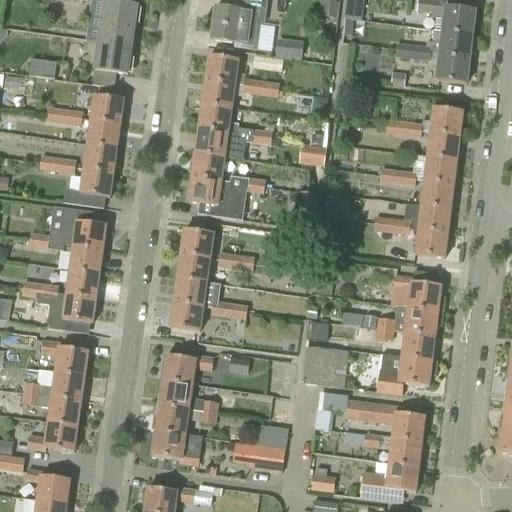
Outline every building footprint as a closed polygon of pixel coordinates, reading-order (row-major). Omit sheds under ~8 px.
[(361,11),(362,0),(345,0),(343,21),(351,22),(353,10),(361,11)] [(418,0),(416,14),(430,16),(430,20),(435,20),(445,22),(443,36),(472,40),(475,14),(446,10),(447,4),(418,0)] [(338,19),(340,4),(324,2),(322,16),(338,19)] [(117,37),(132,39),(136,11),(103,6),(98,47),(115,49),(117,37)] [(242,12),(242,15),(214,11),(209,42),(236,47),(240,24),(258,27),(260,14),(242,12)] [(396,46),(395,54),(431,58),(430,59),(440,61),(469,64),(472,40),(443,36),(442,46),(432,45),(426,44),(425,50),(396,46)] [(126,79),(132,39),(117,37),(115,49),(98,47),(94,74),(126,79)] [(301,62),(303,44),(277,41),(275,60),(301,62)] [(395,54),(395,61),(430,65),(430,59),(431,58),(395,54)] [(281,75),(283,62),(254,58),(252,71),(281,75)] [(54,81),(56,65),(31,61),(28,78),(36,79),(35,86),(47,88),(48,81),(54,81)] [(206,86),(234,90),(237,65),(209,61),(206,86)] [(439,69),(437,86),(465,90),(469,64),(440,61),(439,69)] [(4,92),(19,94),(20,80),(6,78),(4,92)] [(260,98),(262,84),(244,81),(242,95),(260,98)] [(262,84),(260,98),(277,100),(279,87),(262,84)] [(230,114),(234,90),(206,86),(202,110),(230,114)] [(397,101),(375,98),(374,111),(395,114),(397,101)] [(90,125),(120,129),(123,104),(93,99),(90,125)] [(82,123),(82,122),(83,115),(47,110),(46,118),(82,123)] [(229,126),(230,114),(202,110),(199,134),(270,144),(271,142),(272,135),(253,132),(252,133),(237,131),(238,127),(229,126)] [(430,136),(430,137),(459,141),(462,116),(433,112),(432,123),(430,136)] [(45,124),(80,129),(81,129),(82,123),(46,118),(45,124)] [(387,123),(386,130),(421,134),(422,127),(387,123)] [(120,129),(90,125),(87,149),(117,153),(120,129)] [(420,141),(421,134),(386,130),(385,137),(420,141)] [(277,142),(271,142),(270,144),(199,134),(195,158),(224,162),(224,160),(243,163),(246,144),(276,149),(277,142)] [(456,165),(459,141),(430,137),(427,161),(456,165)] [(324,170),(326,150),(301,147),(298,166),(324,170)] [(113,177),(117,153),(87,149),(83,173),(113,177)] [(220,186),(224,162),(195,158),(192,182),(220,186)] [(56,175),(58,161),(41,159),(39,173),(56,175)] [(58,161),(56,175),(73,177),(75,163),(58,161)] [(452,189),(456,165),(427,161),(424,185),(452,189)] [(397,188),(399,174),(381,172),(379,186),(397,188)] [(110,202),(113,177),(83,173),(80,198),(110,202)] [(399,174),(397,188),(414,190),(416,176),(399,174)] [(248,181),(246,190),(246,195),(264,197),(266,184),(248,181)] [(246,195),(246,190),(244,190),(245,184),(229,182),(229,187),(220,186),(192,182),(188,207),(200,209),(199,218),(235,223),(239,195),(246,196),(246,195)] [(449,213),(452,189),(424,185),(421,210),(449,213)] [(315,217),(318,197),(296,194),(293,214),(291,231),(313,234),(315,217)] [(347,214),(349,198),(327,195),(324,217),(338,218),(338,213),(347,214)] [(446,237),(449,213),(421,210),(420,220),(410,218),(409,224),(375,220),(374,226),(365,225),(365,227),(446,237)] [(73,251),(102,255),(105,230),(95,229),(96,216),(52,211),(49,239),(30,236),(28,250),(63,254),(64,247),(73,249),(73,251)] [(443,262),(446,237),(365,227),(364,235),(373,236),(373,233),(407,238),(406,241),(417,243),(414,258),(443,262)] [(180,259),(208,263),(212,239),(184,235),(180,259)] [(99,279),(102,255),(73,251),(69,275),(99,279)] [(234,272),(236,258),(219,255),(217,269),(234,272)] [(236,258),(234,272),(252,274),(253,260),(236,258)] [(205,287),(208,263),(180,259),(177,283),(205,287)] [(99,279),(69,275),(68,284),(59,283),(58,289),(33,286),(35,269),(26,268),(22,293),(95,303),(99,279)] [(316,270),(313,292),(332,294),(334,272),(318,270),(316,270)] [(396,311),(443,316),(445,300),(439,299),(440,290),(412,287),(413,283),(395,281),(392,309),(397,310),(396,311)] [(177,283),(173,306),(202,310),(205,287),(177,283)] [(221,301),(221,286),(210,286),(209,301),(221,301)] [(92,328),(95,303),(22,293),(21,298),(35,300),(35,302),(37,302),(36,306),(48,308),(45,331),(62,333),(63,324),(92,328)] [(0,322),(7,324),(11,303),(0,301),(0,322)] [(227,320),(229,307),(212,304),(210,317),(227,320)] [(198,335),(202,310),(173,306),(170,331),(198,335)] [(229,307),(227,320),(245,322),(247,309),(229,307)] [(442,329),(443,316),(396,311),(394,334),(404,335),(404,337),(434,341),(436,329),(442,329)] [(343,327),(361,328),(362,316),(344,315),(343,327)] [(377,321),(364,318),(362,329),(375,331),(377,321)] [(376,334),(393,336),(394,323),(378,321),(376,334)] [(312,325),(311,341),(327,342),(328,326),(312,325)] [(392,344),(393,336),(376,334),(375,342),(392,344)] [(431,365),(431,363),(434,341),(404,337),(401,360),(401,362),(431,365)] [(54,378),(84,382),(87,356),(58,352),(58,348),(42,346),(40,359),(56,361),(54,376),(54,378)] [(347,364),(348,355),(332,353),(307,350),(302,380),(304,383),(309,387),(344,390),(345,378),(334,377),(335,362),(347,364)] [(401,362),(401,360),(382,358),(380,373),(379,373),(376,394),(399,397),(401,387),(428,391),(430,379),(435,379),(437,364),(431,363),(431,365),(401,362)] [(163,385),(192,389),(194,374),(210,376),(212,363),(195,361),(194,364),(166,360),(163,385)] [(247,376),(249,362),(230,360),(229,374),(247,376)] [(54,378),(54,376),(38,373),(36,387),(24,385),(23,399),(80,407),(84,382),(54,378)] [(191,401),(192,389),(163,385),(159,409),(189,413),(199,414),(199,415),(217,417),(218,406),(203,404),(204,403),(191,401)] [(77,433),(80,407),(23,399),(21,407),(49,411),(47,429),(77,433)] [(364,439),(421,446),(424,420),(396,417),(397,409),(347,403),(345,419),(345,421),(394,427),(392,440),(364,436),(364,439)] [(511,432),(511,407),(505,406),(502,431),(511,432)] [(185,439),(185,437),(189,413),(159,409),(155,435),(185,439)] [(263,450),(285,454),(288,431),(283,431),(285,418),(260,414),(258,428),(266,429),(263,450)] [(215,427),(217,417),(199,415),(198,425),(215,427)] [(73,458),(77,433),(47,429),(45,443),(28,440),(26,454),(44,457),(44,454),(73,458)] [(511,432),(502,431),(499,457),(511,458),(511,432)] [(202,439),(185,437),(185,439),(155,435),(152,461),(179,464),(178,468),(197,471),(202,439)] [(418,471),(421,446),(364,439),(363,449),(390,453),(389,468),(418,471)] [(0,460),(10,462),(10,459),(12,445),(0,443),(0,460)] [(285,454),(263,450),(257,450),(256,459),(243,457),(242,463),(254,465),(253,471),(282,475),(285,454)] [(10,462),(0,460),(0,472),(21,476),(24,461),(10,459),(10,462)] [(415,498),(418,471),(389,468),(387,478),(362,475),(359,503),(386,506),(387,494),(415,498)] [(37,505),(66,509),(70,485),(60,483),(60,480),(27,475),(26,485),(40,487),(37,505)] [(333,496),(335,480),(312,478),(310,493),(333,496)] [(144,511),(174,511),(175,505),(209,511),(211,497),(175,492),(175,496),(147,492),(144,511)] [(336,511),(337,505),(313,503),(312,511),(336,511)]
